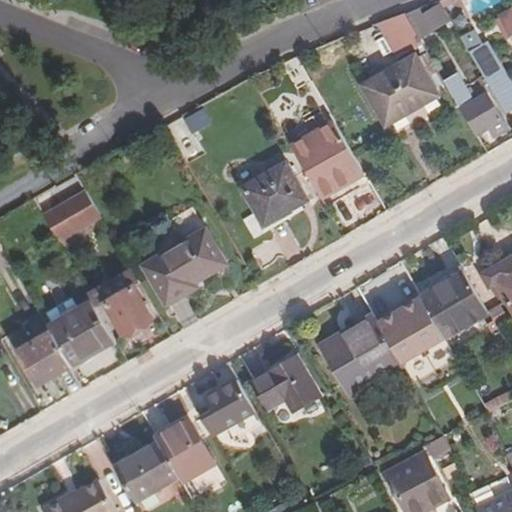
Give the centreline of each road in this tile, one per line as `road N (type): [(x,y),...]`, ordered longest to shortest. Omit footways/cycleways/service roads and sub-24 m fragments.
road 1 (residential): [(0,469),(511,170)]
road 2 (residential): [(373,0),(172,87)]
road 3 (residential): [(172,87),(0,188)]
road 4 (residential): [(172,87),(0,22)]
